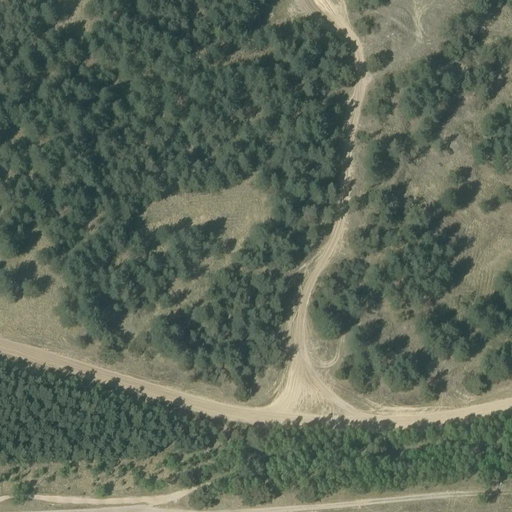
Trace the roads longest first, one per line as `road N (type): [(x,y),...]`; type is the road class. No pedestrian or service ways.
road 1 (track): [(295,404),(309,278),(341,239),(351,191),(361,83),(358,46),(311,0)]
road 2 (track): [(202,511),(511,490)]
road 3 (track): [(244,418),(295,404),(370,421),(511,399)]
road 4 (track): [(0,346),(244,418)]
road 5 (track): [(72,511),(194,511)]
